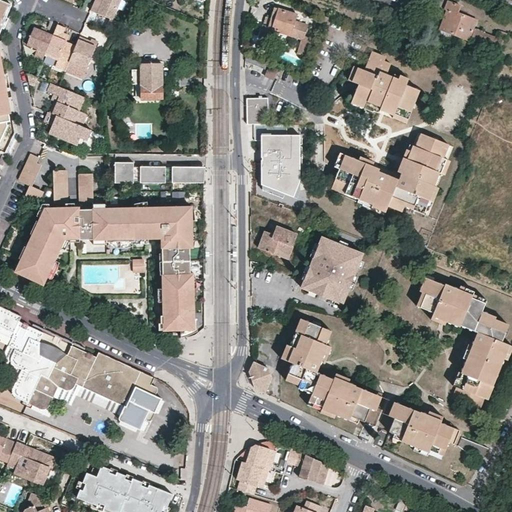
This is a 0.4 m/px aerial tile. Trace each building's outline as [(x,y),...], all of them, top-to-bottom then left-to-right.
[(119,0),(93,0),(91,8),(98,11),(103,13),(102,16),(111,19),(119,0)] [(0,37),(4,28),(8,18),(13,5),(4,2),(3,5),(0,3),(0,148),(9,129),(9,123),(12,122),(11,115),(9,115),(8,106),(3,106),(2,99),(6,98),(5,90),(7,90),(4,74),(2,74),(1,66),(0,65),(0,37)] [(447,3),(435,28),(467,43),(476,22),(457,14),(460,8),(447,3)] [(297,16),(279,10),(278,12),(273,10),(269,21),(264,19),(262,27),(261,27),(257,40),(269,43),(272,34),(290,39),(294,23),(297,16)] [(320,29),(325,15),(315,12),(309,25),(320,29)] [(294,23),(290,39),(300,42),(304,39),(307,27),(294,23)] [(68,36),(62,33),(64,27),(56,24),(52,36),(44,54),(57,60),(55,67),(65,71),(67,65),(68,62),(75,46),(66,42),(68,36)] [(39,30),(33,28),(26,45),(36,50),(33,56),(42,60),(44,54),(52,36),(45,33),(39,30)] [(504,41),(474,28),(468,41),(499,54),(504,41)] [(97,41),(91,39),(90,41),(89,44),(78,39),(75,46),(68,62),(86,69),(97,41)] [(300,42),(295,58),(305,61),(311,42),(304,39),(300,42)] [(372,50),(370,55),(384,60),(385,57),(379,55),(380,53),(372,50)] [(350,104),(351,105),(351,106),(352,106),(365,110),(366,107),(380,112),(394,118),(394,115),(408,120),(419,90),(406,85),(407,82),(394,77),(386,74),(390,63),(384,60),(370,55),(364,71),(358,69),(352,84),(358,86),(350,104)] [(86,69),(68,62),(67,65),(85,72),(86,69)] [(265,62),(261,73),(269,76),(273,66),(265,62)] [(160,64),(129,64),(129,104),(161,104),(160,64)] [(395,74),(394,77),(407,82),(409,78),(400,75),(400,76),(395,74)] [(84,97),(58,87),(50,83),(46,91),(53,94),(59,96),(52,113),(74,123),(79,111),(84,97)] [(9,115),(11,115),(9,102),(7,90),(5,90),(6,98),(2,99),(3,106),(8,106),(9,115)] [(59,96),(53,94),(51,100),(54,101),(49,112),(52,113),(59,96)] [(246,98),(246,124),(267,124),(267,98),(246,98)] [(366,107),(365,110),(373,114),(374,113),(379,115),(380,112),(366,107)] [(49,112),(48,111),(43,122),(51,125),(48,133),(57,136),(59,131),(70,135),(67,141),(77,144),(80,137),(87,140),(91,130),(82,126),(74,123),(52,113),(49,112)] [(87,114),(79,111),(74,123),(82,126),(87,114)] [(70,135),(59,131),(57,136),(67,141),(70,135)] [(300,189),(299,134),(260,135),(261,184),(297,197),(300,189)] [(373,167),(358,161),(339,154),(334,168),(339,170),(333,185),(347,190),(346,194),(358,200),(372,205),(374,202),(388,208),(389,206),(390,202),(404,208),(405,206),(425,214),(430,201),(435,186),(434,186),(439,172),(440,173),(445,159),(443,158),(448,145),(421,134),(415,148),(413,146),(407,161),(401,175),(398,182),(378,174),(380,170),(373,167)] [(403,159),(407,161),(413,146),(410,145),(408,150),(406,150),(403,159)] [(30,153),(17,180),(29,186),(23,199),(38,206),(45,192),(32,186),(42,165),(36,163),(39,157),(30,153)] [(359,159),(358,161),(373,167),(375,163),(366,159),(365,161),(359,159)] [(398,174),(401,175),(407,161),(403,159),(399,168),(401,169),(398,174)] [(204,183),(204,168),(141,167),(141,168),(134,168),(134,163),(116,163),(115,183),(134,184),(134,182),(141,182),(141,183),(166,184),(166,183),(204,183)] [(68,195),(68,170),(53,170),(54,195),(68,195)] [(93,194),(93,174),(78,174),(79,194),(93,194)] [(347,190),(333,185),(331,190),(340,194),(340,191),(346,194),(347,190)] [(435,186),(430,201),(434,202),(438,194),(436,193),(438,187),(435,186)] [(372,205),(358,200),(358,202),(365,205),(364,207),(371,209),(372,206),(372,205)] [(295,211),(296,206),(284,201),(282,206),(295,211)] [(372,205),(372,206),(380,210),(381,208),(387,210),(388,208),(374,202),(372,205)] [(390,202),(389,206),(397,210),(398,209),(403,211),(404,208),(390,202)] [(41,218),(46,208),(49,208),(49,204),(42,204),(37,216),(41,218)] [(21,259),(15,272),(45,286),(48,278),(56,261),(62,249),(66,239),(80,239),(93,239),(107,239),(107,243),(109,243),(134,242),(135,242),(135,239),(148,239),(163,238),(163,262),(163,276),(163,289),(163,303),(164,331),(181,331),(195,331),(195,319),(194,275),(191,275),(191,249),(191,234),(191,221),(191,209),(148,209),(133,209),(107,209),(93,210),(80,210),(80,208),(49,208),(46,208),(41,218),(39,222),(41,223),(35,236),(29,248),(24,260),(21,259)] [(39,222),(37,220),(30,234),(35,236),(41,223),(39,222)] [(272,233),(264,250),(286,259),(297,235),(275,226),(272,233)] [(258,247),(264,250),(272,233),(265,230),(258,247)] [(310,266),(304,280),(301,287),(309,290),(335,301),(341,303),(348,289),(354,274),(357,266),(360,259),(362,253),(346,246),(339,243),(322,236),(319,244),(314,257),(310,266)] [(80,242),(80,239),(66,239),(62,249),(66,250),(70,242),(80,242)] [(310,256),(314,257),(319,244),(316,242),(310,256)] [(24,260),(29,248),(25,246),(19,258),(21,259),(24,260)] [(145,259),(134,259),(134,272),(146,272),(145,259)] [(52,280),(60,263),(56,261),(48,278),(52,280)] [(301,279),(304,280),(310,266),(307,265),(301,279)] [(354,274),(348,289),(351,290),(357,276),(354,274)] [(482,311),(485,303),(471,297),(472,295),(458,289),(444,284),(443,285),(424,278),(419,291),(422,292),(425,294),(420,307),(433,312),(431,316),(446,321),(460,327),(461,325),(478,332),(472,346),(467,360),(461,373),(456,387),(452,399),(474,408),(476,404),(482,407),(486,398),(491,385),(493,386),(504,359),(510,345),(502,341),(507,328),(496,324),(497,320),(498,318),(482,311)] [(460,285),(458,289),(472,295),(473,294),(474,291),(460,285)] [(335,301),(309,290),(307,294),(333,305),(335,301)] [(425,294),(422,292),(417,306),(420,307),(425,294)] [(473,294),(472,295),(471,297),(485,303),(487,299),(473,294)] [(20,315),(0,305),(0,332),(9,337),(6,345),(12,348),(9,354),(8,357),(9,359),(10,361),(11,363),(20,368),(11,386),(11,389),(11,391),(12,393),(14,395),(16,396),(36,406),(38,407),(42,407),(44,407),(47,405),(48,404),(49,402),(57,386),(62,388),(65,389),(67,390),(68,389),(71,388),(72,386),(73,384),(74,383),(123,405),(118,416),(118,417),(118,419),(119,420),(139,429),(144,418),(148,420),(150,420),(151,419),(152,418),(161,398),(153,394),(156,387),(150,383),(153,376),(98,351),(96,357),(71,345),(67,354),(62,354),(60,355),(59,356),(57,357),(56,360),(41,353),(43,348),(43,346),(42,345),(41,343),(38,341),(42,331),(18,320),(20,315)] [(446,321),(431,316),(430,319),(445,325),(446,321)] [(295,332),(297,332),(299,333),(305,319),(301,318),(295,332)] [(195,319),(195,331),(181,331),(181,338),(187,336),(191,334),(197,331),(198,331),(198,319),(195,319)] [(326,345),(332,330),(305,319),(299,333),(297,332),(291,345),(286,356),(285,360),(293,363),(287,376),(301,381),(299,385),(298,387),(312,393),(309,400),(324,406),(323,409),(338,414),(351,420),(353,416),(361,419),(366,421),(371,408),(377,410),(383,395),(350,382),(337,376),(336,378),(335,380),(320,374),(318,373),(320,370),(323,360),(329,346),(326,345)] [(508,324),(497,320),(496,324),(507,328),(508,324)] [(288,344),(283,355),(286,356),(291,345),(288,344)] [(467,360),(472,346),(468,345),(462,359),(467,360)] [(329,346),(323,360),(326,361),(332,347),(329,346)] [(273,377),(269,367),(254,360),(251,365),(249,370),(252,378),(255,387),(266,392),(273,377)] [(456,387),(461,373),(458,372),(453,386),(456,387)] [(338,373),(337,376),(350,382),(351,378),(338,373)] [(301,381),(287,376),(285,380),(299,385),(301,381)] [(491,385),(486,398),(490,400),(495,387),(493,386),(491,385)] [(324,406),(309,400),(308,405),(322,410),(323,409),(324,406)] [(445,454),(450,440),(461,445),(464,437),(466,431),(442,421),(443,419),(429,413),(395,400),(389,415),(395,418),(390,430),(395,433),(404,436),(402,440),(416,446),(431,451),(432,448),(445,454)] [(336,418),(338,414),(323,409),(322,410),(322,412),(336,418)] [(429,413),(443,419),(444,415),(431,410),(429,413)] [(0,459),(7,462),(16,440),(1,434),(0,434),(0,459)] [(491,448),(467,438),(464,447),(483,462),(487,455),(491,448)] [(7,462),(7,464),(17,468),(28,472),(26,478),(41,484),(45,475),(48,476),(52,468),(54,469),(58,457),(35,448),(34,449),(32,448),(31,451),(26,449),(28,445),(27,444),(16,440),(7,462)] [(252,447),(249,449),(245,462),(264,468),(266,463),(269,464),(274,451),(256,445),(254,446),(252,447)] [(429,456),(430,452),(431,451),(416,446),(414,449),(429,456)] [(296,465),(300,452),(292,448),(288,463),(296,465)] [(443,458),(445,454),(432,448),(431,451),(430,452),(443,458)] [(321,467),(323,462),(300,452),(296,465),(302,467),(300,474),(307,477),(307,480),(319,484),(325,469),(321,467)] [(242,482),(239,490),(254,493),(256,485),(259,477),(266,480),(269,470),(264,468),(245,462),(244,462),(238,481),(242,482)] [(331,465),(323,462),(321,467),(325,469),(319,484),(325,486),(331,465)] [(86,471),(76,496),(114,511),(165,511),(173,495),(100,466),(97,476),(86,471)] [(28,472),(17,468),(15,473),(26,478),(28,472)] [(259,477),(256,485),(263,487),(266,480),(259,477)] [(50,505),(46,497),(31,491),(28,499),(32,505),(25,508),(23,511),(50,511),(49,509),(47,510),(46,507),(48,506),(50,505)] [(64,495),(61,503),(69,507),(72,498),(64,495)] [(408,502),(400,498),(395,509),(401,511),(403,511),(405,509),(408,502)] [(236,504),(233,511),(269,511),(271,506),(249,499),(247,507),(236,504)] [(317,511),(320,505),(305,499),(302,506),(298,504),(295,511),(317,511)] [(413,511),(416,505),(408,502),(405,509),(411,511),(413,511)]
